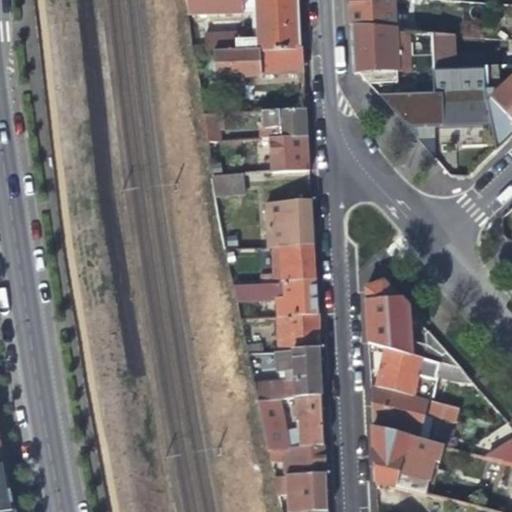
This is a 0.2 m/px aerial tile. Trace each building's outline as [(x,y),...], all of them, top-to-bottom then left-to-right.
[(241,11),(240,0),(185,0),(187,15),(241,11)] [(193,57),(212,55),(302,48),(301,17),(299,0),(253,0),(255,40),(235,41),(234,33),(203,35),(204,47),(192,48),(193,57)] [(393,0),(348,0),(349,10),(350,28),(394,31),(394,24),(399,24),(399,16),(394,17),(393,0)] [(360,73),(434,69),(432,33),(394,31),(350,28),(351,49),(354,73),(360,73)] [(455,35),(432,33),(434,69),(456,69),(455,35)] [(303,60),(302,48),(212,55),(215,80),(303,72),(303,60)] [(497,65),(486,65),(486,68),(486,97),(493,124),(499,149),(511,135),(511,75),(500,86),(497,65)] [(456,69),(434,69),(360,73),(437,159),(436,126),(493,124),(486,97),(486,68),(456,69)] [(199,95),(202,114),(218,113),(216,93),(199,95)] [(262,139),(269,138),(307,136),(306,124),(305,109),(261,111),(262,139)] [(208,140),(221,139),(218,114),(205,115),(208,140)] [(308,153),(307,136),(269,138),(271,173),(309,171),(308,153)] [(241,174),(234,175),(211,176),(214,194),(242,192),(241,174)] [(267,247),(271,247),(282,247),(312,246),(311,219),(310,201),(281,203),(281,202),(265,203),(267,247)] [(282,247),(284,283),(314,282),(313,264),(312,246),(282,247)] [(271,247),(273,273),(273,283),(284,283),(282,247),(271,247)] [(260,274),(260,283),(273,283),(273,273),(260,274)] [(274,298),(275,317),(316,315),(315,296),(314,282),(284,283),(273,283),(260,283),(256,284),(257,293),(257,298),(274,298)] [(234,294),(257,293),(256,284),(232,285),(234,294)] [(364,311),(366,344),(384,349),(459,369),(427,333),(421,338),(426,346),(411,342),(408,319),(413,318),(383,284),(363,290),(364,311)] [(275,317),(276,336),(290,336),(290,351),(318,349),(317,327),(316,315),(275,317)] [(277,351),(290,351),(290,336),(276,336),(277,351)] [(251,382),(254,401),(274,400),(295,399),(320,398),(319,370),(318,349),(290,351),(277,351),(274,351),(275,372),(283,371),(291,370),(291,380),(283,380),(251,382)] [(472,383),(459,369),(384,349),(380,366),(374,389),(387,392),(411,398),(417,374),(427,377),(457,384),(472,383)] [(283,371),(283,380),(291,380),(291,370),(283,371)] [(421,401),(427,377),(417,374),(411,398),(421,401)] [(423,416),(440,421),(444,406),(421,401),(411,398),(387,392),(374,389),(368,388),(369,409),(370,429),(377,431),(416,441),(423,416)] [(281,436),(274,400),(254,401),(264,451),(323,447),(322,422),(320,398),(295,399),(296,436),(281,436)] [(457,410),(444,406),(440,421),(454,424),(457,410)] [(443,449),(416,441),(377,431),(370,429),(371,450),(373,483),(422,496),(431,463),(438,465),(443,449)] [(511,440),(486,460),(511,466),(511,440)] [(284,463),(285,477),(324,475),(323,460),(323,447),(264,451),(265,453),(266,454),(268,464),(284,463)] [(0,470),(0,511),(14,511),(11,490),(7,470),(0,470)] [(278,511),(326,511),(325,488),(324,475),(285,477),(285,487),(287,506),(278,507),(278,511)] [(274,489),(285,487),(285,477),(271,477),(274,489)]
